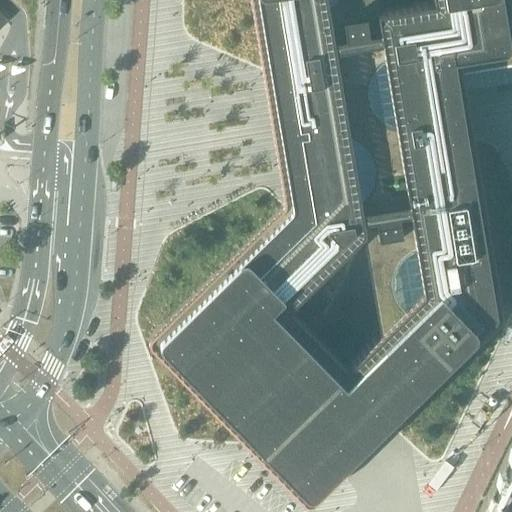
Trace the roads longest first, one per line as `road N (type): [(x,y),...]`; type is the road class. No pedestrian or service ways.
road 1 (secondary): [(8,426),(44,384),(69,320),(95,0)]
road 2 (secondary): [(58,0),(34,285),(18,338),(0,364)]
